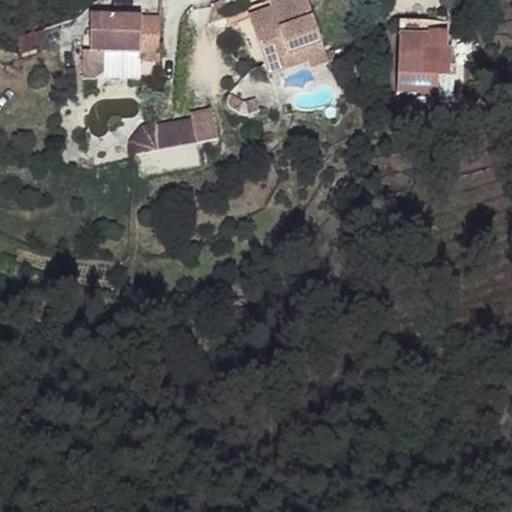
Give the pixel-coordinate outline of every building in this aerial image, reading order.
[(228,0),(208,9),(228,65),(241,59),(240,49),(263,41),(266,46),(282,40),(268,0),(228,0)] [(407,0),(395,0),(391,68),(430,69),(431,51),(447,50),(449,2),(407,0)] [(71,51),(93,48),(93,22),(110,23),(131,19),(130,9),(107,10),(67,12),(69,24),(56,24),(61,51),(52,52),(53,79),(65,78),(72,69),(71,51)] [(110,48),(132,46),(131,19),(110,23),(110,48)] [(93,48),(110,48),(110,23),(93,22),(93,48)] [(240,49),(241,59),(228,65),(231,79),(289,57),(282,40),(266,46),(263,41),(240,49)] [(110,137),(127,142),(126,136),(134,135),(134,117),(129,117),(125,119),(120,121),(117,124),(112,133),(110,137)]
